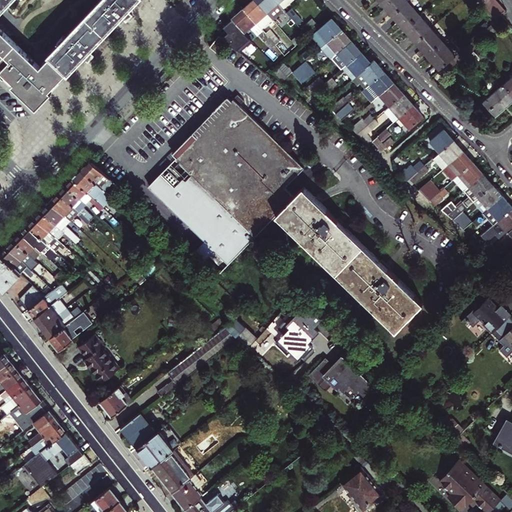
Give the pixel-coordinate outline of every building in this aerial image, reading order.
[(0,0),(0,8),(1,10),(10,0),(0,0)] [(83,57),(88,62),(91,58),(93,55),(88,51),(121,16),(126,21),(129,18),(132,15),(127,10),(136,0),(99,0),(48,54),(50,56),(67,72),(68,73),(83,57)] [(255,0),(254,2),(248,7),(266,26),(277,16),(261,0),(255,0)] [(288,7),(283,1),(281,0),(261,0),(277,16),(284,10),(288,7)] [(383,0),(383,1),(388,7),(394,14),(409,0),(383,0)] [(409,0),(394,14),(399,20),(405,28),(421,14),(409,0)] [(484,0),(481,3),(486,8),(494,0),(484,0)] [(494,0),(486,8),(491,14),(501,4),(496,0),(494,0)] [(501,4),(491,14),(495,18),(505,9),(501,4)] [(266,26),(248,7),(242,13),(236,18),(248,32),(255,26),(261,32),(263,30),(277,46),(281,43),(274,35),(266,26)] [(296,15),(288,7),(284,10),(292,19),(296,15)] [(306,20),(300,12),(296,15),(302,23),(306,20)] [(421,14),(405,28),(411,35),(417,42),(433,28),(421,14)] [(321,23),(315,16),(306,24),(312,31),(321,23)] [(323,46),(344,28),(338,21),(334,16),(313,34),(323,46)] [(0,72),(36,107),(50,93),(59,83),(57,82),(67,72),(50,56),(41,66),(0,26),(0,72)] [(348,33),(344,28),(323,46),(332,56),(338,51),(353,38),(348,33)] [(433,28),(417,42),(422,49),(428,56),(444,41),(433,28)] [(278,32),(274,35),(281,43),(285,39),(278,32)] [(219,35),(210,46),(218,51),(226,40),(219,35)] [(483,41),(479,35),(470,43),(468,45),(473,50),(483,41)] [(338,51),(348,63),(363,50),(358,45),(353,38),(338,51)] [(456,55),(444,41),(428,56),(433,62),(440,70),(447,64),(456,55)] [(473,50),(468,45),(456,55),(447,64),(452,69),(473,50)] [(304,55),(307,59),(314,53),(311,49),(304,55)] [(342,68),(352,80),(373,62),(368,57),(363,50),(348,63),(342,68)] [(342,68),(348,63),(338,51),(332,56),(342,68)] [(318,57),(314,53),(307,59),(295,70),(298,74),(318,57)] [(352,80),(362,91),(384,71),(379,65),(375,60),(373,62),(352,80)] [(280,62),(273,68),(284,79),(290,74),(280,62)] [(371,102),(381,94),(394,83),(389,77),(384,71),(362,91),(371,102)] [(313,87),(316,91),(334,75),(331,72),(313,87)] [(339,82),(334,75),(316,91),(321,97),(339,82)] [(511,78),(503,85),(511,95),(511,78)] [(381,94),(390,105),(404,94),(399,89),(394,83),(381,94)] [(511,100),(511,95),(503,85),(483,102),(494,116),(506,106),(511,100)] [(356,96),(352,91),(346,97),(344,95),(332,105),(337,111),(356,96)] [(404,94),(390,105),(400,116),(413,105),(409,101),(404,94)] [(356,96),(337,111),(342,117),(355,107),(353,104),(359,99),(356,96)] [(257,234),(277,215),(295,195),(292,192),(286,186),(305,167),(234,98),(218,116),(203,131),(171,164),(185,178),(187,180),(193,174),(257,234)] [(394,122),(400,116),(390,105),(385,110),(394,122)] [(413,105),(400,116),(410,128),(423,117),(418,111),(413,105)] [(353,127),(358,133),(375,119),(372,115),(366,120),(364,118),(353,127)] [(375,119),(358,133),(366,142),(372,137),(368,132),(378,123),(375,119)] [(438,154),(453,141),(446,134),(442,129),(428,141),(438,154)] [(379,135),(373,140),(381,150),(382,150),(387,145),(389,147),(395,141),(391,137),(385,142),(379,135)] [(432,159),(442,170),(463,152),(457,146),(453,141),(438,154),(432,159)] [(463,152),(442,170),(452,181),(453,181),(472,163),(467,157),(463,152)] [(84,166),(107,188),(116,179),(96,160),(93,157),(89,161),(84,166)] [(407,180),(425,165),(421,160),(414,166),(412,165),(407,170),(406,168),(400,173),(407,180)] [(453,181),(463,192),(483,175),(478,170),(472,163),(453,181)] [(171,164),(162,173),(177,187),(185,178),(171,164)] [(425,165),(407,180),(410,184),(428,168),(425,165)] [(80,170),(75,175),(106,205),(115,196),(107,188),(84,166),(80,170)] [(177,187),(162,173),(152,184),(204,235),(194,245),(207,258),(212,253),(226,266),(257,234),(193,174),(187,180),(185,178),(177,187)] [(106,205),(75,175),(73,177),(72,179),(68,183),(79,194),(87,201),(91,196),(103,208),(106,205)] [(483,175),(463,192),(472,204),(492,186),(487,180),(483,175)] [(432,179),(419,191),(430,200),(442,190),(432,179)] [(64,187),(61,191),(81,210),(88,203),(87,201),(79,194),(68,183),(64,187)] [(304,186),(295,195),(277,215),(397,329),(422,303),(403,284),(339,221),(304,186)] [(492,186),(472,204),(481,215),(502,197),(497,191),(492,186)] [(430,200),(436,205),(442,199),(440,198),(445,194),(442,190),(430,200)] [(57,195),(52,200),(58,207),(60,205),(67,211),(66,212),(73,219),(81,210),(61,191),(57,195)] [(502,197),(481,215),(492,227),(511,209),(511,208),(507,202),(502,197)] [(48,204),(44,208),(58,221),(75,238),(79,234),(70,225),(69,227),(67,225),(73,219),(66,212),(67,211),(60,205),(58,207),(52,200),(48,204)] [(453,220),(464,211),(454,200),(442,210),(453,220)] [(41,212),(37,215),(57,234),(61,230),(55,224),(58,221),(44,208),(41,212)] [(511,209),(492,227),(511,249),(511,209)] [(473,222),(464,211),(453,220),(464,230),(473,222)] [(34,218),(30,223),(44,236),(50,242),(57,234),(37,215),(34,218)] [(26,227),(23,230),(43,249),(46,246),(40,239),(44,236),(30,223),(26,227)] [(19,234),(16,237),(30,250),(36,256),(43,249),(23,230),(19,234)] [(12,241),(9,244),(36,271),(40,268),(26,254),(30,250),(16,237),(12,241)] [(36,271),(9,244),(5,248),(2,251),(22,271),(26,267),(33,274),(36,271)] [(22,271),(2,251),(0,253),(0,282),(6,290),(24,272),(22,271)] [(67,272),(63,268),(56,275),(63,282),(71,275),(67,272)] [(33,311),(36,315),(54,302),(61,296),(69,290),(63,282),(47,294),(30,307),(33,311)] [(47,294),(37,285),(21,297),(25,301),(30,307),(47,294)] [(61,296),(54,302),(58,307),(65,301),(61,296)] [(40,320),(44,325),(71,304),(67,299),(65,301),(58,307),(54,302),(36,315),(40,320)] [(52,336),(77,316),(73,311),(80,305),(76,300),(71,304),(44,325),(48,330),(52,336)] [(511,315),(511,314),(502,304),(497,309),(493,305),(488,300),(481,307),(479,305),(467,317),(475,325),(481,319),(484,323),(482,324),(492,334),(497,329),(511,315)] [(86,309),(77,316),(52,336),(56,341),(61,348),(75,337),(94,321),(86,309)] [(321,333),(302,314),(291,325),(294,327),(287,334),(286,332),(277,341),(292,355),(295,353),(302,360),(312,350),(316,346),(312,342),(321,333)] [(239,336),(250,347),(260,336),(238,315),(228,325),(212,338),(169,371),(172,375),(175,378),(179,383),(239,336)] [(497,329),(505,337),(511,329),(511,315),(497,329)] [(273,332),(268,328),(260,336),(250,347),(255,351),(273,332)] [(96,331),(80,344),(89,355),(86,358),(92,365),(103,380),(121,366),(103,344),(105,343),(96,331)] [(0,367),(10,359),(7,356),(4,351),(0,354),(0,367)] [(334,367),(327,360),(313,374),(323,385),(330,379),(339,388),(342,386),(352,398),(360,390),(368,398),(377,390),(367,379),(367,378),(345,356),(340,361),(334,367)] [(10,359),(0,367),(0,378),(1,380),(16,368),(13,363),(10,359)] [(16,368),(1,380),(0,380),(0,391),(1,392),(23,375),(20,372),(16,368)] [(23,375),(1,392),(4,397),(11,392),(14,395),(29,383),(26,379),(23,375)] [(179,383),(175,378),(159,390),(163,395),(179,383)] [(14,395),(20,403),(35,391),(32,386),(29,383),(14,395)] [(114,414),(134,398),(123,383),(102,399),(109,408),(114,414)] [(25,428),(38,418),(50,409),(43,400),(35,391),(20,403),(8,413),(3,417),(6,422),(15,415),(25,428)] [(14,395),(2,404),(8,413),(20,403),(14,395)] [(31,438),(35,442),(39,439),(60,422),(55,415),(50,409),(38,418),(43,424),(39,426),(42,430),(31,438)] [(157,431),(142,412),(123,426),(132,438),(138,446),(157,431)] [(511,425),(509,423),(505,421),(498,432),(489,445),(508,457),(511,451),(511,425)] [(39,439),(45,447),(47,445),(67,430),(64,426),(60,422),(39,439)] [(145,455),(153,465),(171,451),(175,448),(160,429),(157,431),(138,446),(145,455)] [(61,449),(71,463),(85,452),(75,440),(67,430),(47,445),(45,447),(41,450),(23,465),(41,487),(58,474),(47,460),(61,449)] [(462,433),(453,441),(463,451),(472,442),(462,433)] [(39,439),(35,442),(41,450),(45,447),(39,439)] [(171,451),(153,465),(165,479),(174,491),(192,477),(171,451)] [(85,452),(71,463),(79,473),(93,462),(89,457),(85,452)] [(499,499),(458,458),(438,479),(451,492),(448,495),(461,508),(470,500),(475,500),(478,503),(487,511),(499,499)] [(384,496),(363,469),(343,484),(365,511),(384,496)] [(198,478),(195,474),(192,477),(174,491),(180,499),(187,508),(188,507),(203,495),(205,494),(194,480),(198,478)] [(97,497),(107,510),(122,498),(117,492),(111,485),(97,497)] [(208,501),(215,510),(220,506),(225,502),(218,493),(208,501)] [(203,495),(188,507),(191,511),(211,511),(215,510),(208,501),(203,495)] [(92,500),(101,511),(104,511),(107,510),(97,497),(92,500)] [(122,498),(107,510),(104,511),(127,511),(130,509),(126,503),(122,498)] [(215,510),(216,511),(230,511),(235,508),(228,499),(225,502),(220,506),(215,510)]
